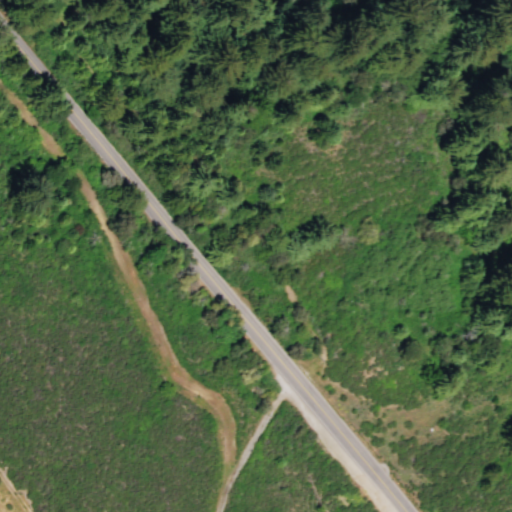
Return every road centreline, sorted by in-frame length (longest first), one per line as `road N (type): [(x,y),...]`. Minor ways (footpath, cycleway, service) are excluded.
road 1 (secondary): [(0,22),(404,511)]
road 2 (track): [(217,511),(225,470),(214,392),(170,343),(76,164),(0,73)]
road 3 (track): [(291,375),(222,486)]
